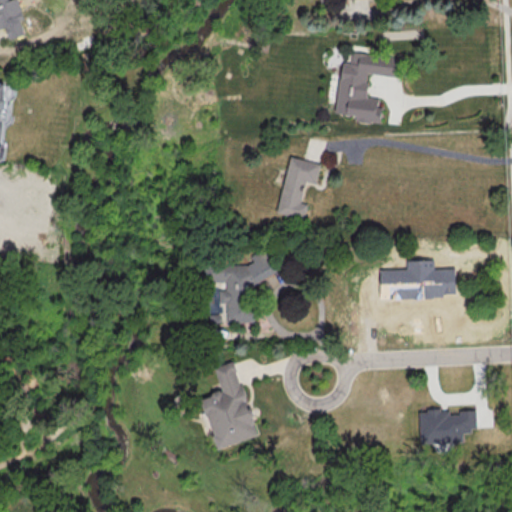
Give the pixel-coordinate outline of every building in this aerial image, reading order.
[(24,34),(19,20),(24,19),(17,0),(0,0),(0,27),(4,27),(8,40),(24,34)] [(400,59),(397,76),(385,75),(368,72),(366,82),(370,83),(368,96),(380,98),(379,106),(383,107),(381,122),(372,121),(372,123),(357,121),(358,115),(336,112),(343,63),(352,64),(353,52),(400,59)] [(292,156),(312,161),(322,164),(317,184),(307,182),(302,202),(309,204),(305,219),(278,212),(292,156)] [(210,322),(255,323),(255,301),(248,301),(247,299),(248,286),(279,272),(269,251),(265,251),(237,263),(209,262),(205,264),(204,278),(207,284),(217,284),(216,291),(211,294),(210,322)] [(380,269),(380,298),(456,296),(456,268),(434,268),(434,259),(406,259),(407,268),(380,269)] [(214,368),(235,360),(239,371),(237,372),(240,378),(242,385),(244,384),(252,407),(253,407),(256,415),(253,416),(259,434),(219,448),(215,435),(216,435),(209,415),(207,416),(201,398),(223,390),(214,368)] [(463,442),(463,433),(475,432),(474,410),(419,411),(419,443),(463,442)]
